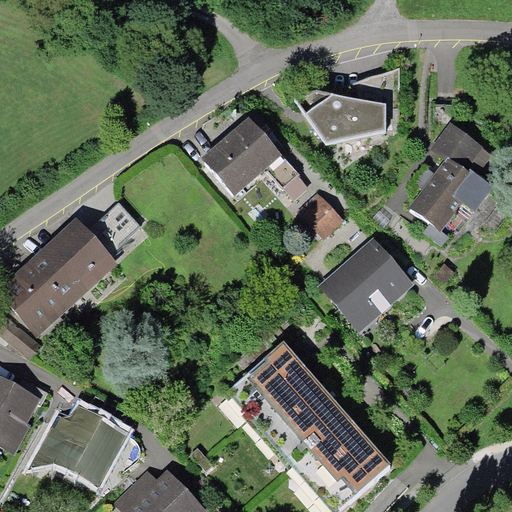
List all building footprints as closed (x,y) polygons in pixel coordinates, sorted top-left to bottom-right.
[(389,73),(296,101),(327,146),(385,132),(389,73)] [(434,136),(442,137),(429,154),(442,164),(435,174),(426,167),(413,185),(421,191),(407,210),(428,225),(422,233),(442,248),(469,213),(475,218),(496,189),(479,177),(494,157),(458,130),(459,108),(435,107),(434,136)] [(249,121),(204,161),(235,196),(266,168),(283,188),(297,176),(249,121)] [(319,197),(300,214),(323,240),(342,223),(319,197)] [(79,223),(0,296),(0,301),(36,341),(148,237),(116,204),(87,231),(79,223)] [(380,212),(373,220),(382,229),(390,222),(380,212)] [(373,241),(321,287),(360,331),(412,285),(373,241)] [(444,266),(436,277),(445,284),(453,273),(444,266)] [(2,316),(0,318),(0,335),(28,358),(38,345),(2,316)] [(341,511),(389,471),(278,343),(223,390),(327,511),(341,511)] [(42,409),(49,395),(18,380),(13,390),(0,382),(0,442),(7,446),(30,402),(42,409)] [(98,489),(124,439),(69,412),(42,461),(98,489)] [(198,511),(158,468),(118,505),(124,511),(198,511)]
